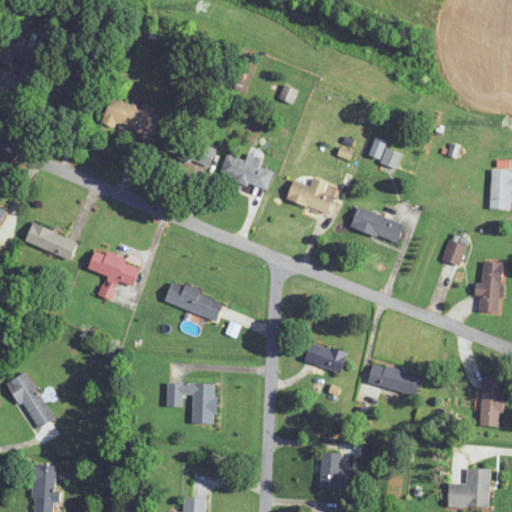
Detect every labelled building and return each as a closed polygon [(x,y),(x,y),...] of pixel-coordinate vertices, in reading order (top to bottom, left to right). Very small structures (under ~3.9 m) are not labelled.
[(44,52),(7,38),(0,57),(0,63),(11,68),(15,58),(24,62),(16,85),(30,90),(44,52)] [(47,98),(86,116),(94,99),(55,82),(47,98)] [(263,89),(275,95),(279,89),(267,83),(263,89)] [(298,89),(284,84),(279,98),(294,103),(298,89)] [(112,96),(103,122),(153,139),(162,112),(142,106),(112,96)] [(165,152),(211,165),(217,146),(170,133),(165,152)] [(382,162),(397,168),(402,154),(387,148),(382,162)] [(268,190),(274,172),(260,167),(263,158),(249,153),(246,160),(228,154),(221,174),(268,190)] [(511,209),(511,169),(491,169),(491,209),(511,209)] [(294,180),(288,200),(330,214),(336,197),(325,193),(329,183),(314,178),(311,186),(294,180)] [(405,222),(358,209),(352,229),(400,242),(405,222)] [(71,261),(79,243),(34,222),(26,241),(71,261)] [(444,259),(461,265),(468,246),(450,239),(444,259)] [(113,300),(119,282),(135,287),(142,265),(95,251),(89,270),(106,275),(100,296),(113,300)] [(482,295),(481,312),(502,313),(505,263),(483,262),(481,295),(482,295)] [(225,298),(172,284),(166,304),(220,319),(225,298)] [(306,361),(342,373),(349,354),(312,342),(306,361)] [(418,395),(423,374),(374,362),(369,384),(418,395)] [(9,383),(38,430),(56,419),(27,372),(9,383)] [(503,377),(483,377),(481,425),(502,426),(503,377)] [(193,423),(217,423),(217,384),(168,383),(168,406),(184,406),(185,396),(194,396),(193,423)] [(355,489),(356,469),(342,469),(342,453),(322,453),(321,489),(355,489)] [(54,511),(56,465),(34,464),(32,511),(54,511)] [(450,506),(490,507),(491,469),(467,468),(467,483),(450,483),(450,506)] [(207,511),(208,498),(185,497),(184,511),(207,511)]
